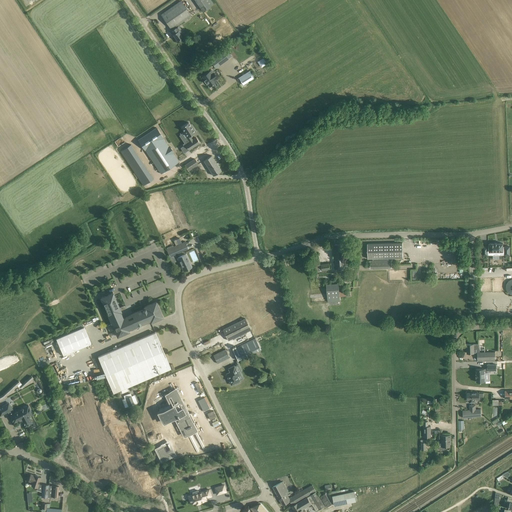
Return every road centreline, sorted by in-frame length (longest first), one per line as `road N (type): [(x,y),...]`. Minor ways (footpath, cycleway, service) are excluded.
road 1 (unclassified): [(267,497),(197,366),(177,300),(185,281),(258,258)]
road 2 (unclassified): [(258,258),(240,168),(126,0)]
road 3 (unclassified): [(258,258),(328,233),(470,236)]
road 4 (tertiary): [(0,451),(36,460),(117,511)]
road 5 (unknown): [(179,312),(63,368)]
road 6 (residential): [(455,446),(456,346),(470,327)]
